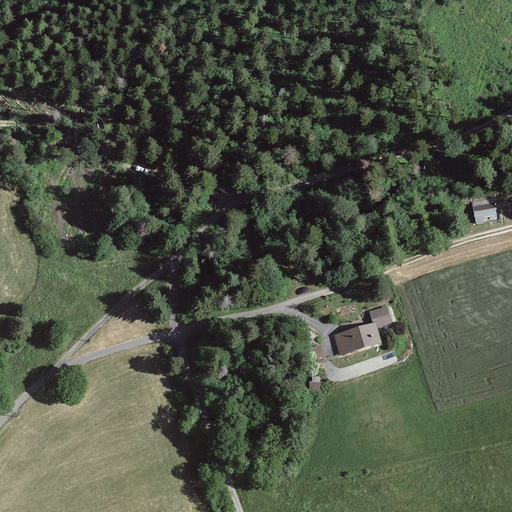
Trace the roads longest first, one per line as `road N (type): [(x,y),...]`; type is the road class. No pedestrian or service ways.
road 1 (unclassified): [(0,425),(233,200)]
road 2 (track): [(233,200),(511,109)]
road 3 (track): [(233,200),(196,174),(138,169),(86,141),(0,122)]
